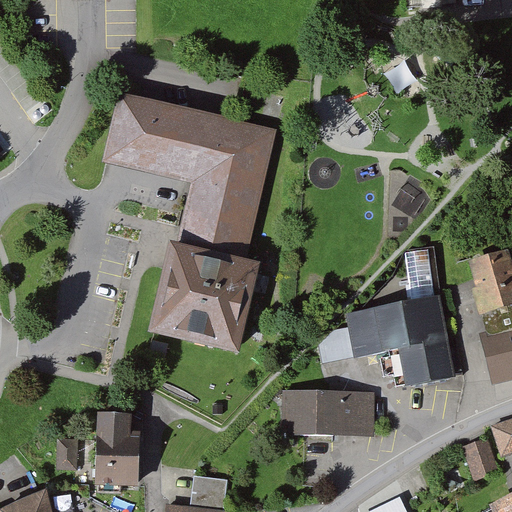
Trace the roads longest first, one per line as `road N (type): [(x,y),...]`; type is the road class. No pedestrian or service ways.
road 1 (residential): [(332,511),(464,427),(511,410)]
road 2 (residential): [(0,202),(36,180),(67,132),(92,49)]
